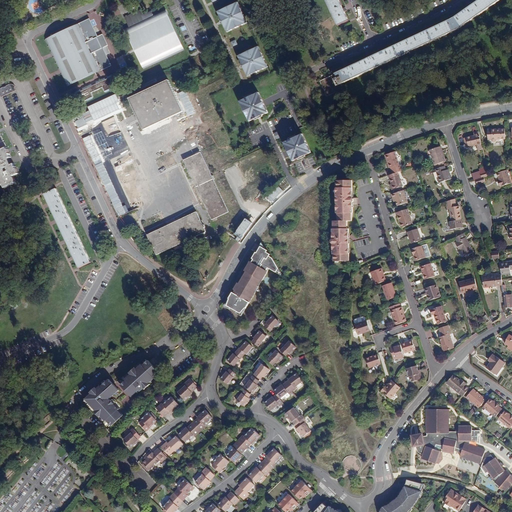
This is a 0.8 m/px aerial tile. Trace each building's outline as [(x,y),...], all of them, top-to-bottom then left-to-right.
[(327,97),(342,89),(340,84),(458,29),(499,0),(478,0),(452,19),(319,81),(325,93),(324,94),(325,96),(326,96),(327,97)] [(326,0),(338,25),(349,20),(338,0),(326,0)] [(238,6),(236,3),(221,10),(222,13),(220,14),(223,20),(224,19),(225,23),(224,23),(227,29),(229,28),(230,30),(246,23),(245,21),(247,20),(240,5),(238,6)] [(151,14),(149,11),(142,14),(140,15),(138,11),(132,13),(133,14),(130,16),(129,15),(124,17),(128,26),(125,28),(144,69),(183,50),(163,9),(151,14)] [(101,71),(101,70),(111,66),(103,48),(108,46),(103,34),(98,37),(89,20),(80,24),(79,24),(48,38),(70,86),(101,71)] [(258,49),(257,47),(242,54),(243,57),(241,58),(243,63),(245,63),(246,66),(245,67),(248,73),(250,72),(251,74),(267,67),(265,65),(268,63),(261,48),(258,49)] [(108,79),(105,79),(96,83),(96,84),(93,85),(92,85),(83,89),(82,90),(80,90),(73,93),(73,95),(77,96),(80,103),(93,97),(91,92),(102,87),(105,92),(117,86),(114,79),(116,76),(115,74),(108,77),(108,79)] [(129,99),(144,130),(183,111),(169,80),(129,99)] [(0,94),(0,96),(16,90),(14,82),(0,87),(0,94)] [(257,96),(256,94),(242,101),(243,103),(241,104),(248,119),(250,118),(251,121),(257,118),(256,116),(259,115),(259,117),(265,114),(264,112),(267,111),(259,95),(257,96)] [(97,124),(120,184),(138,177),(115,117),(97,124)] [(496,141),(496,139),(505,139),(505,129),(491,129),(491,140),(492,141),(494,142),(496,141)] [(14,177),(14,178),(13,176),(18,173),(18,172),(18,171),(17,168),(16,168),(14,164),(12,165),(9,158),(11,157),(9,152),(8,149),(7,149),(6,146),(6,145),(5,143),(4,143),(3,139),(2,136),(1,136),(0,133),(0,132),(0,131),(0,182),(1,185),(4,184),(5,188),(16,183),(15,181),(15,180),(14,177)] [(468,146),(481,143),(479,132),(473,133),(474,136),(466,137),(467,144),(468,146)] [(309,150),(301,134),(283,142),(290,159),(293,158),(294,160),(299,157),(298,155),(301,154),(302,156),(308,153),(307,151),(309,150)] [(434,159),(432,159),(435,169),(444,166),(443,162),(445,161),(441,146),(431,149),(434,159)] [(201,152),(184,160),(192,179),(209,170),(201,152)] [(392,174),(398,172),(401,171),(394,152),(386,155),(388,163),(387,164),(389,168),(390,168),(392,174)] [(246,180),(268,170),(262,157),(240,166),(246,180)] [(446,170),(444,166),(435,169),(438,178),(440,182),(451,179),(448,169),(446,170)] [(194,182),(211,174),(209,170),(192,179),(194,182)] [(500,186),(511,183),(506,170),(496,173),(499,180),(498,180),(500,186)] [(392,191),(403,187),(398,172),(392,174),(388,175),(392,186),(390,186),(392,191)] [(214,179),(212,176),(211,174),(194,182),(212,220),(229,212),(214,179)] [(333,262),(349,262),(349,240),(347,240),(347,237),(349,236),(348,229),(347,229),(347,221),(352,221),(351,213),(352,213),(352,206),(356,206),(356,198),(352,198),(352,181),(350,181),(350,178),(346,178),(346,181),(337,182),(337,189),(337,213),(339,213),(338,221),(333,221),(333,229),(332,229),(332,237),(330,237),(331,244),(332,244),(332,255),(333,255),(333,262)] [(45,194),(79,267),(91,262),(57,189),(45,194)] [(395,193),(391,194),(392,199),(394,198),(395,202),(397,206),(407,203),(404,190),(395,193)] [(111,203),(117,217),(139,208),(134,194),(111,203)] [(456,206),(454,199),(446,202),(446,208),(449,207),(449,209),(451,221),(461,219),(459,206),(456,206)] [(403,227),(412,224),(408,209),(397,213),(400,223),(402,222),(403,227)] [(147,235),(157,255),(206,232),(197,212),(147,235)] [(411,243),(421,240),(418,229),(408,232),(411,243)] [(473,252),(463,233),(455,238),(457,241),(455,243),(459,251),(461,250),(465,257),(473,252)] [(233,291),(230,295),(227,303),(231,305),(236,309),(240,311),(244,306),(245,307),(248,301),(254,291),(253,290),(260,279),(261,280),(267,270),(265,269),(268,266),(269,267),(275,271),(278,267),(272,256),(269,254),(270,253),(266,251),(267,249),(264,247),(263,246),(261,250),(259,249),(258,251),(257,251),(253,257),(254,258),(252,261),(251,260),(250,261),(245,269),(247,270),(240,282),(238,281),(234,288),(235,289),(234,291),(233,291)] [(425,258),(421,246),(412,249),(416,261),(425,258)] [(511,267),(511,261),(500,263),(501,275),(510,274),(510,269),(510,268),(511,267)] [(435,276),(431,263),(421,267),(425,279),(435,276)] [(245,269),(238,281),(240,282),(247,270),(245,269)] [(375,285),(385,281),(384,276),(382,277),(380,269),(371,272),(375,285)] [(502,285),(502,279),(501,275),(495,275),(482,276),(483,287),(496,286),(496,285),(502,285)] [(470,291),(470,290),(477,288),(474,278),(459,282),(461,293),(470,291)] [(254,291),(261,280),(260,279),(253,290),(254,291)] [(397,297),(392,283),(382,286),(387,300),(397,297)] [(435,283),(424,287),(426,292),(427,292),(428,295),(427,295),(428,300),(439,296),(435,283)] [(167,301),(172,304),(177,298),(172,294),(167,301)] [(389,307),(391,311),(392,311),(396,324),(406,321),(401,307),(399,303),(389,307)] [(437,323),(446,320),(441,305),(429,309),(431,315),(434,314),(437,323)] [(273,314),(270,318),(267,320),(266,321),(267,322),(265,325),(270,330),(279,321),(273,314)] [(363,334),(362,333),(369,331),(367,322),(355,326),(357,335),(358,335),(362,334),(363,334)] [(441,336),(440,336),(442,343),(444,350),(453,347),(449,334),(450,333),(449,329),(440,332),(441,336)] [(255,338),(252,341),(257,346),(266,336),(260,330),(257,334),(255,336),(254,337),(255,338)] [(405,353),(415,350),(412,340),(402,343),(405,353)] [(239,348),(239,347),(236,350),(242,356),(245,353),(246,353),(252,347),(246,341),(243,344),(241,346),(239,348)] [(289,341),(280,350),(285,355),(288,353),(290,352),(292,350),(295,346),(289,341)] [(397,359),(397,360),(404,357),(401,346),(396,348),(394,349),(393,347),(390,348),(393,360),(397,359)] [(233,366),(242,356),(236,350),(233,353),(231,354),(229,357),(226,360),(233,366)] [(274,362),(276,363),(277,361),(279,359),(282,356),(276,350),(267,360),(272,365),(274,362)] [(369,358),(365,359),(369,368),(380,364),(377,355),(372,357),(372,358),(369,359),(369,358)] [(503,368),(502,367),(505,363),(495,356),(495,357),(492,355),(488,360),(491,362),(486,368),(495,374),(494,375),(497,377),(503,368)] [(138,389),(139,390),(142,388),(147,383),(153,378),(152,377),(157,372),(147,360),(141,366),(140,365),(135,369),(129,375),(124,379),(125,380),(119,385),(130,397),(138,389)] [(268,370),(261,364),(260,365),(266,372),(268,370)] [(263,375),(265,373),(266,372),(260,365),(252,374),(259,379),(261,376),(262,377),(263,375)] [(420,379),(423,378),(421,373),(419,374),(418,371),(416,366),(407,369),(410,377),(412,382),(420,379)] [(226,383),(235,373),(229,368),(226,371),(226,370),(224,371),(222,373),(219,377),(226,383)] [(287,379),(288,379),(285,382),(291,390),(295,387),(294,386),(301,379),(295,372),(292,374),(291,376),(287,379)] [(244,387),(250,392),(253,388),(255,386),(256,385),(255,384),(257,381),(251,376),(244,387)] [(447,383),(463,397),(469,390),(465,387),(467,385),(461,381),(460,382),(453,376),(447,383)] [(177,392),(183,399),(187,396),(189,394),(192,392),(191,391),(196,386),(189,379),(179,388),(180,389),(177,392)] [(100,387),(98,386),(96,389),(90,394),(90,395),(85,401),(94,411),(99,417),(104,422),(105,421),(110,427),(121,416),(117,410),(108,399),(107,398),(110,395),(111,396),(117,391),(107,380),(100,387)] [(381,391),(391,399),(400,388),(393,382),(391,380),(387,385),(385,388),(384,387),(381,391)] [(277,387),(275,389),(273,391),(276,395),(279,398),(286,392),(288,393),(291,390),(285,382),(281,385),(281,384),(277,387)] [(247,398),(246,397),(249,394),(244,389),(234,398),(240,404),(244,401),(246,399),(247,398)] [(466,398),(479,409),(486,401),(478,393),(477,394),(476,393),(476,392),(473,390),(466,398)] [(282,403),(279,398),(276,395),(273,397),(272,396),(268,399),(266,400),(264,403),(270,410),(278,404),(279,405),(282,403)] [(171,411),(173,409),(177,405),(171,397),(162,405),(161,404),(156,409),(159,413),(161,411),(165,415),(168,412),(169,413),(171,411)] [(483,408),(495,418),(502,410),(499,408),(499,406),(496,404),(496,405),(493,403),(490,400),(483,408)] [(291,421),(292,421),(295,424),(303,418),(300,414),(299,415),(292,407),(284,414),(286,416),(288,418),(291,421)] [(195,416),(196,417),(190,422),(198,430),(204,425),(202,424),(210,417),(203,409),(199,413),(197,415),(195,416)] [(461,453),(460,456),(480,464),(485,450),(470,444),(470,441),(478,440),(477,432),(480,432),(480,428),(472,430),(471,426),(458,428),(459,433),(449,434),(449,411),(427,411),(427,434),(428,434),(427,437),(423,437),(423,435),(413,436),(414,446),(415,446),(418,446),(418,448),(419,451),(421,453),(424,454),(423,456),(422,459),(435,464),(439,451),(437,450),(438,448),(442,449),(442,450),(454,452),(454,450),(455,447),(460,449),(461,447),(463,448),(462,450),(461,453)] [(499,419),(510,429),(511,426),(511,417),(505,412),(499,419)] [(149,429),(148,427),(150,425),(152,423),(155,420),(148,413),(141,420),(142,421),(139,424),(146,432),(149,429)] [(306,421),(303,418),(295,424),(298,428),(297,428),(300,431),(301,433),(304,436),(311,430),(305,422),(306,421)] [(192,435),(198,430),(190,422),(185,427),(184,426),(183,428),(180,430),(177,433),(184,441),(192,434),(192,435)] [(243,436),(243,435),(237,441),(245,448),(250,443),(250,444),(252,442),(255,439),(258,435),(251,427),(243,436)] [(122,440),(128,447),(132,444),(134,442),(136,440),(135,439),(138,436),(131,429),(128,432),(129,433),(122,440)] [(179,449),(177,447),(181,443),(174,435),(170,439),(168,441),(166,442),(165,441),(160,446),(167,454),(172,449),(173,450),(175,452),(176,452),(179,450),(179,449)] [(240,454),(240,453),(245,448),(237,441),(231,447),(232,448),(225,455),(233,462),(236,459),(239,456),(240,454)] [(420,455),(423,456),(424,454),(421,453),(419,451),(418,448),(418,446),(415,446),(416,449),(417,452),(420,455)] [(159,461),(165,456),(158,448),(152,454),(150,453),(146,456),(147,457),(144,460),(141,463),(148,469),(158,460),(159,461)] [(265,456),(266,457),(261,462),(269,470),(274,464),(273,463),(280,455),(273,448),(269,452),(267,454),(265,456)] [(222,466),(224,464),(227,461),(220,454),(213,461),(213,462),(211,465),(218,472),(221,469),(220,468),(222,466)] [(492,480),(505,491),(511,482),(511,475),(511,474),(506,470),(504,472),(501,467),(504,465),(500,462),(498,464),(494,458),(494,459),(490,454),(483,459),(483,462),(492,475),(489,477),(492,480)] [(263,474),(264,475),(269,470),(261,462),(256,467),(256,466),(254,468),(252,471),(249,474),(248,475),(256,483),(263,474)] [(209,480),(208,479),(211,477),(206,472),(208,470),(204,466),(199,472),(201,473),(194,480),(201,488),(205,485),(207,482),(209,480)] [(239,485),(240,486),(237,489),(242,494),(239,496),(242,499),(248,493),(247,492),(254,484),(247,477),(243,481),(241,484),(239,485)] [(297,477),(287,488),(295,496),(297,494),(298,492),(300,493),(300,494),(307,487),(297,477)] [(177,497),(179,495),(184,499),(187,496),(185,494),(188,492),(190,490),(193,487),(185,479),(177,487),(179,488),(174,494),(177,497)] [(389,506),(385,508),(380,510),(380,511),(404,511),(409,508),(412,503),(414,503),(421,487),(420,487),(421,480),(414,480),(411,480),(406,481),(406,484),(406,485),(405,489),(406,490),(407,490),(406,492),(404,492),(404,493),(404,495),(402,494),(395,502),(394,503),(391,505),(389,506)] [(225,496),(223,498),(221,501),(218,504),(225,511),(232,504),(234,505),(239,500),(231,492),(226,497),(225,496)] [(457,499),(456,498),(457,496),(450,492),(445,498),(446,500),(443,505),(449,509),(450,508),(456,511),(459,511),(465,503),(460,500),(459,501),(457,499)] [(175,505),(177,507),(180,504),(175,499),(177,497),(174,494),(168,499),(167,498),(160,505),(166,511),(168,511),(171,509),(173,507),(175,505)] [(288,494),(278,505),(284,511),(285,511),(287,510),(289,509),(290,510),(291,511),(298,504),(288,494)]
